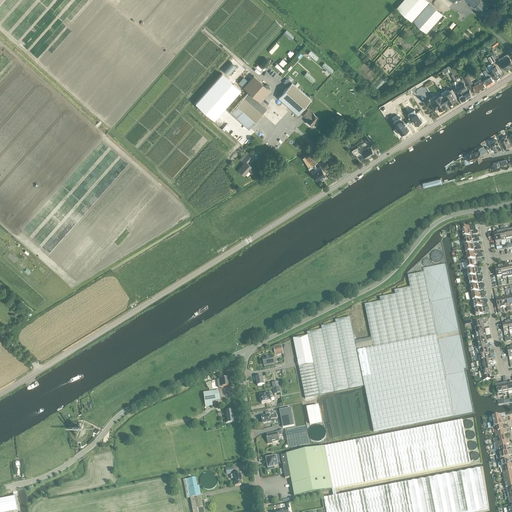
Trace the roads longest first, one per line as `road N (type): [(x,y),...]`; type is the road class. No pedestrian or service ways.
road 1 (tertiary): [(0,393),(511,76)]
road 2 (tertiary): [(0,488),(59,470),(131,406),(246,349)]
road 3 (tertiary): [(246,349),(384,280),(437,221),(479,210)]
road 4 (track): [(347,178),(273,102),(275,89),(202,28)]
road 5 (tertiary): [(262,511),(242,387),(246,349)]
road 6 (residential): [(511,371),(502,373),(491,322),(489,261)]
